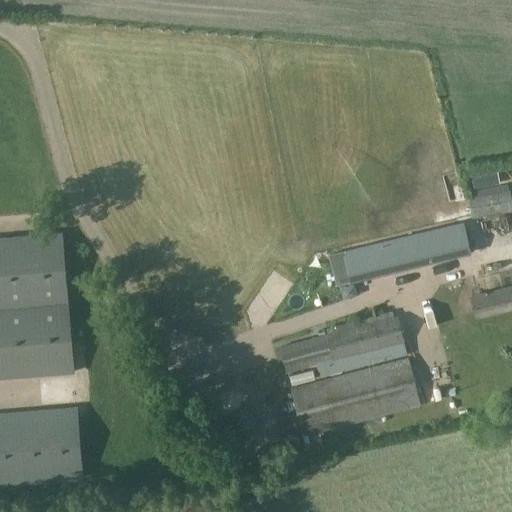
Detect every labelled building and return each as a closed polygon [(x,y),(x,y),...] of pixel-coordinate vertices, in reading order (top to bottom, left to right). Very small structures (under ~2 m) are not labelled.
[(484,171),(470,174),(473,190),(487,187),(484,171)] [(511,211),(511,206),(509,194),(508,190),(468,197),(472,218),(511,211)] [(465,224),(346,251),(352,281),(471,254),(465,224)] [(0,377),(74,372),(62,231),(0,236),(0,377)] [(511,275),(468,286),(476,318),(511,308),(511,275)] [(389,346),(405,342),(398,315),(327,335),(334,361),(389,346)] [(334,361),(327,335),(280,348),(287,373),(317,365),(334,361)] [(334,361),(317,365),(320,377),(408,354),(405,342),(389,346),(334,361)] [(303,437),(420,406),(408,358),(290,388),(303,437)] [(67,408),(0,414),(0,486),(84,480),(77,408),(67,408)]
